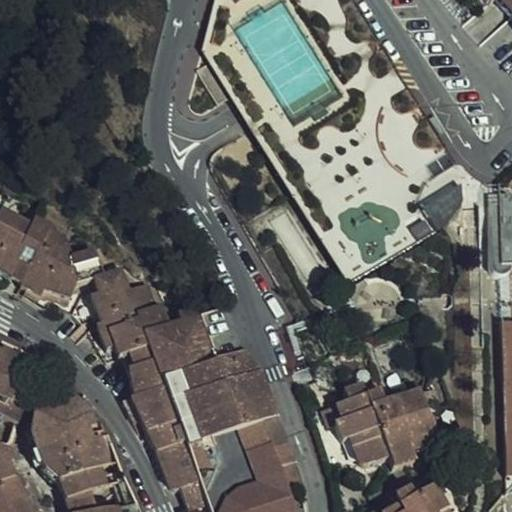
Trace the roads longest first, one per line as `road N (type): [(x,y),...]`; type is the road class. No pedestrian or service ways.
road 1 (residential): [(316,511),(314,481),(255,317),(158,148),(153,107),(186,0)]
road 2 (residential): [(0,313),(58,347),(87,383),(156,511)]
